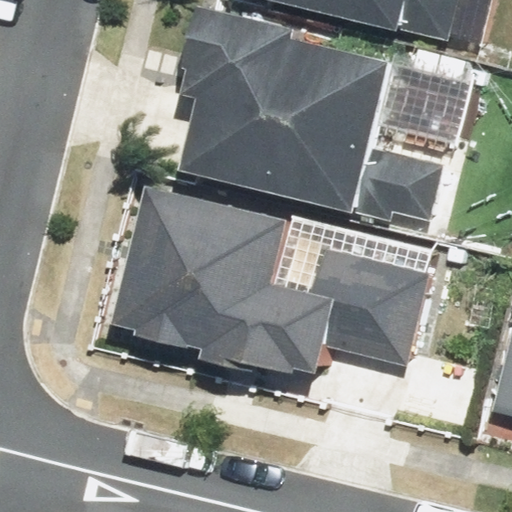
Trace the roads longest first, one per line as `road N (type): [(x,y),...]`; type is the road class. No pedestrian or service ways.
road 1 (residential): [(249,511),(0,449)]
road 2 (residential): [(0,213),(52,0)]
